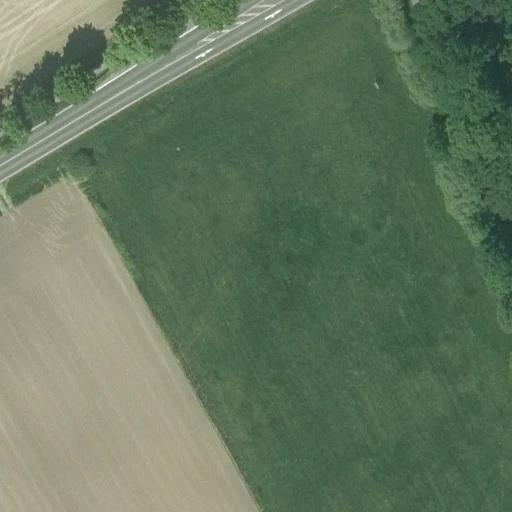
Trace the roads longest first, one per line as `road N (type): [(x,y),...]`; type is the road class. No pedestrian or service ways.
road 1 (secondary): [(275,0),(0,165)]
road 2 (unclassified): [(511,220),(413,0)]
